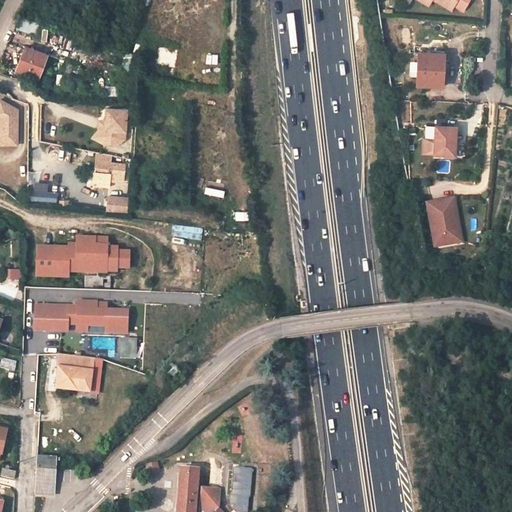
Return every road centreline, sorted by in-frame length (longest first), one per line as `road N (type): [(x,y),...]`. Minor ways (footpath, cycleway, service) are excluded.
road 1 (motorway): [(389,511),(325,0)]
road 2 (motorway): [(288,0),(352,511)]
road 3 (residential): [(135,445),(252,336),(441,310),(511,321)]
road 4 (unclassified): [(135,445),(161,447),(238,387),(272,380),(294,411),(301,511)]
road 5 (track): [(233,0),(232,113),(218,176)]
road 6 (unknown): [(0,199),(31,218),(111,233),(129,244),(136,272)]
road 7 (unknown): [(30,94),(31,138),(92,194)]
road 8 (residential): [(21,511),(24,415),(0,410)]
